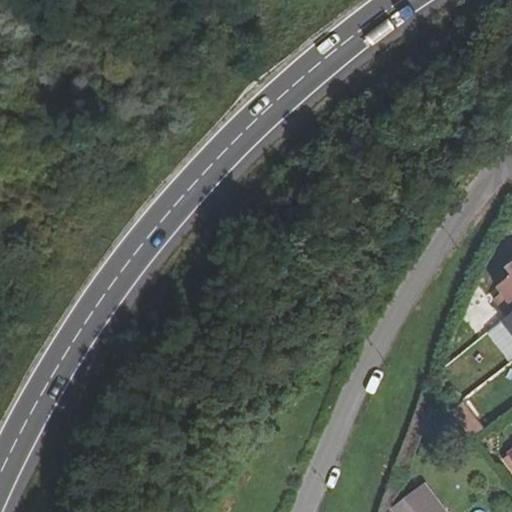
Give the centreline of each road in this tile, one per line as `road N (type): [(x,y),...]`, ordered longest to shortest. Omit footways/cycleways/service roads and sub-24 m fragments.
road 1 (trunk): [(0,477),(59,364),(183,195),(315,65),(398,0)]
road 2 (residential): [(302,511),(384,328),(439,238),(509,166)]
